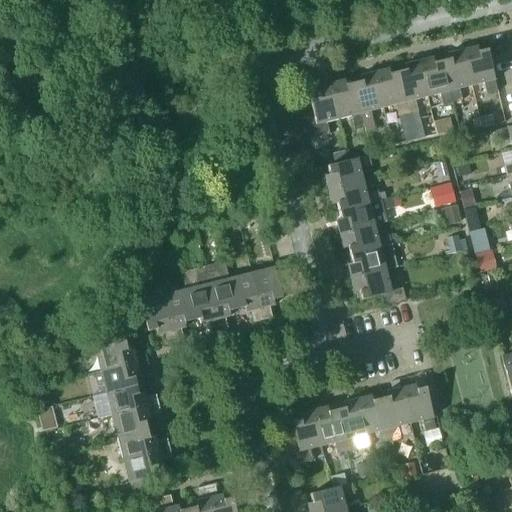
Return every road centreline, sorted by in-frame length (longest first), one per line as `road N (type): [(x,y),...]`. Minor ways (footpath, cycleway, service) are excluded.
road 1 (residential): [(326,354),(262,91),(266,71),(281,59),(511,0)]
road 2 (residential): [(326,354),(250,376),(240,392),(268,511)]
